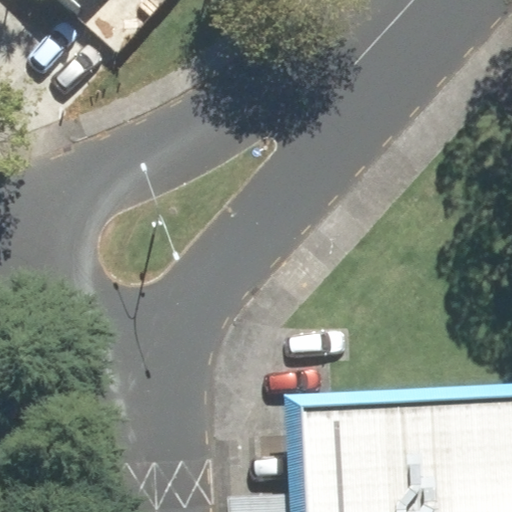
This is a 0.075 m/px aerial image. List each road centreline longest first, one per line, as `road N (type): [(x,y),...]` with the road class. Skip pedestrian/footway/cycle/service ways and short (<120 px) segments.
road 1 (unclassified): [(428,0),(356,118),(157,353)]
road 2 (unclassified): [(0,216),(138,144),(371,0)]
road 3 (unclassified): [(0,218),(157,353)]
road 4 (unclassified): [(157,353),(165,511)]
